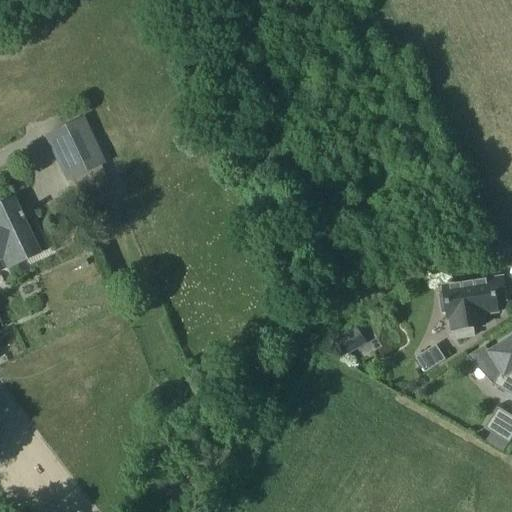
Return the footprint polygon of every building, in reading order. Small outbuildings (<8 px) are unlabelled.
[(106,163),(84,117),(45,136),(67,182),(74,179),(84,199),(113,185),(103,165),(106,163)] [(12,199),(0,205),(0,259),(5,257),(10,268),(37,251),(12,199)] [(473,328),(484,326),(483,315),(498,312),(496,302),(506,300),(503,278),(443,287),(444,294),(439,295),(442,314),(447,313),(448,320),(450,320),(452,331),(454,330),(456,340),(474,337),(473,328)] [(349,356),(357,351),(346,334),(338,339),(349,356)] [(511,336),(487,352),(501,374),(494,385),(511,396),(511,336)] [(436,346),(417,359),(426,373),(445,360),(436,346)] [(511,417),(498,408),(485,429),(509,444),(511,439),(511,417)]
